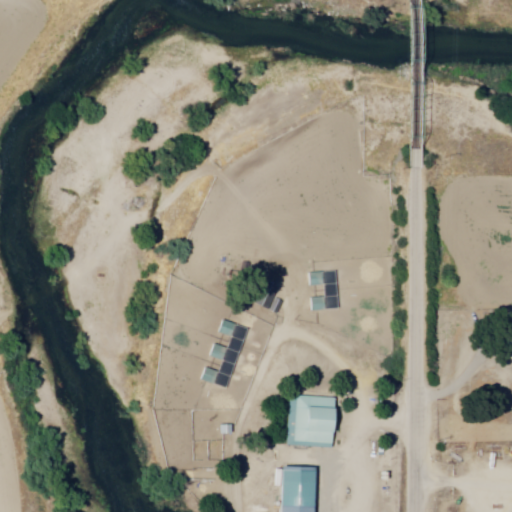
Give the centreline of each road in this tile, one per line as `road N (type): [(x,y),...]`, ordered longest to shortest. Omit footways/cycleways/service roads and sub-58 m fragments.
road 1 (secondary): [(413,511),(413,167)]
road 2 (secondary): [(413,167),(411,0)]
